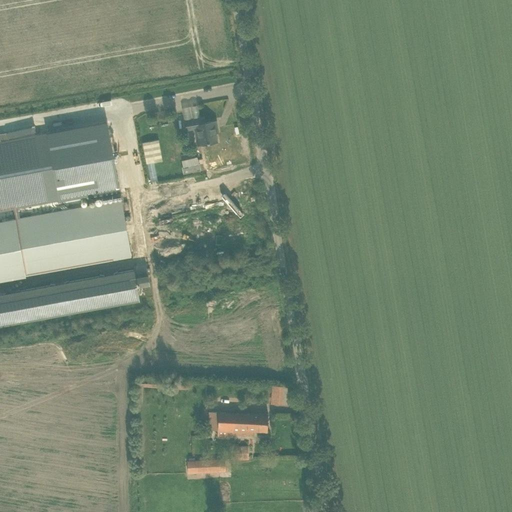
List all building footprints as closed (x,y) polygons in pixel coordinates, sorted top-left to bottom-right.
[(185,120),(187,130),(194,129),(197,145),(217,141),(215,128),(217,128),(216,120),(205,122),(203,117),(185,120)] [(0,133),(0,138),(1,142),(0,142),(0,211),(112,191),(100,124),(8,141),(7,132),(0,133)] [(142,142),(146,163),(162,160),(158,139),(142,142)] [(18,219),(15,220),(0,222),(0,279),(131,256),(121,200),(18,219)] [(178,260),(195,257),(194,249),(177,252),(178,260)] [(0,294),(0,324),(139,299),(134,270),(0,294)] [(136,275),(137,286),(148,285),(147,274),(136,275)] [(270,403),(281,404),(282,385),(271,385),(270,403)] [(253,436),(253,430),(267,431),(268,413),(259,413),(259,414),(210,411),(209,429),(217,430),(217,436),(233,437),(233,435),(253,436)] [(234,458),(247,458),(247,446),(234,447),(234,458)] [(188,472),(193,471),(226,470),(225,459),(195,460),(194,457),(187,458),(187,460),(188,472)] [(275,473),(300,473),(299,463),(275,464),(275,473)]
